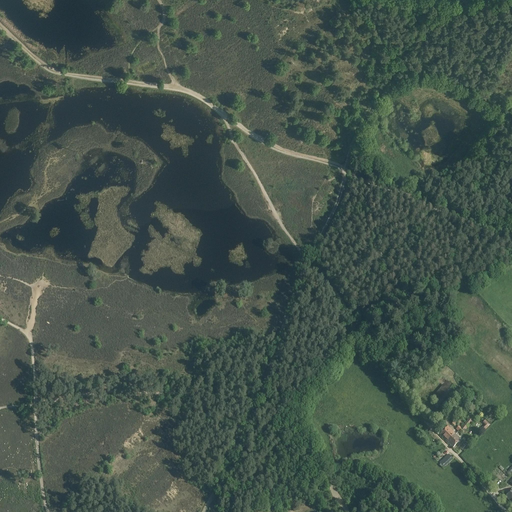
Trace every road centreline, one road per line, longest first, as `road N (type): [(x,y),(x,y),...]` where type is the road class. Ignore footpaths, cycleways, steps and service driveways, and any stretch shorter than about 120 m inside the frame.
road 1 (unknown): [(511,231),(389,181),(277,148),(193,93),(56,71),(0,24)]
road 2 (track): [(511,511),(371,359),(359,331)]
